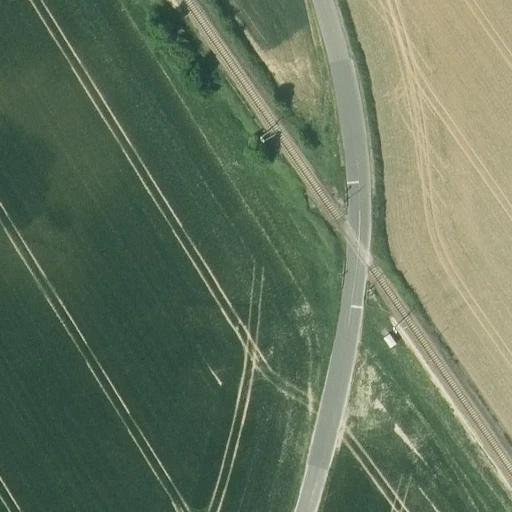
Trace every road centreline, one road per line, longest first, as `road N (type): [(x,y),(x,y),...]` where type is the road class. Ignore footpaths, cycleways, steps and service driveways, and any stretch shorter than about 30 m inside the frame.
road 1 (unclassified): [(304,511),(347,329),(359,201),(345,85),(320,0)]
road 2 (track): [(347,329),(374,340),(501,511)]
